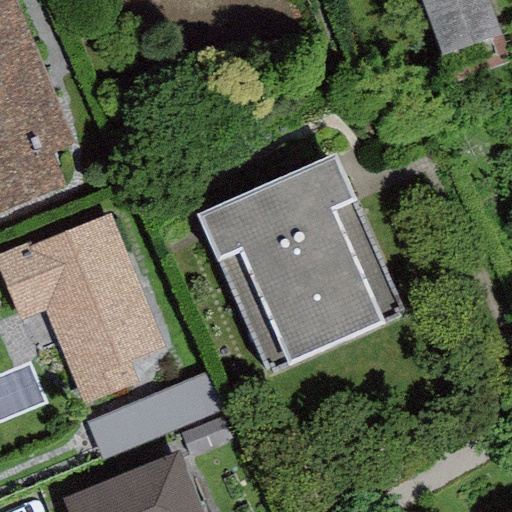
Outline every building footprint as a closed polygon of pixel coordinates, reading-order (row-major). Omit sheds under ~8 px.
[(0,0),(0,193),(49,174),(24,112),(42,104),(0,0)] [(421,0),(434,34),(486,15),(480,0),(421,0)] [(331,141),(202,194),(220,236),(238,229),(284,339),(376,301),(329,190),(348,182),(331,141)] [(88,202),(0,236),(0,291),(5,304),(32,294),(63,374),(143,343),(88,202)] [(112,457),(216,420),(203,383),(99,420),(112,457)] [(58,477),(70,511),(193,511),(167,438),(58,477)]
